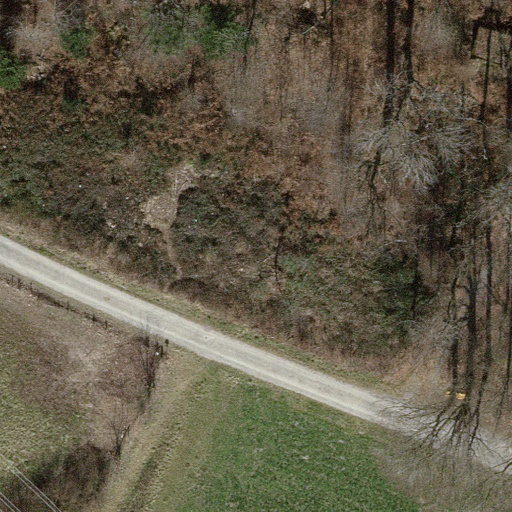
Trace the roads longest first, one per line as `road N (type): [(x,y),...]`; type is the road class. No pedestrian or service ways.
road 1 (track): [(511,433),(209,326),(0,220)]
road 2 (track): [(106,511),(209,326)]
road 3 (track): [(424,402),(511,244)]
